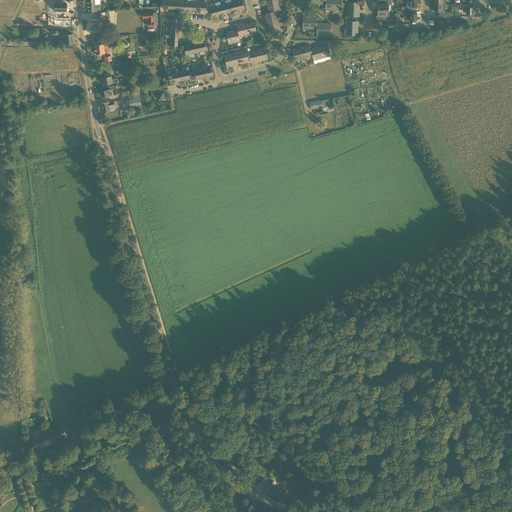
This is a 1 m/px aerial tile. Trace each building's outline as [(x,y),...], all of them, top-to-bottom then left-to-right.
[(87,0),(88,12),(93,12),(101,11),(100,5),(95,5),(94,0),(87,0)] [(402,7),(402,10),(406,10),(412,10),(412,7),(417,7),(417,1),(410,0),(410,7),(402,7)] [(377,10),(388,10),(388,4),(388,1),(378,1),(378,5),(379,5),(379,10),(377,10)] [(55,3),(54,11),(66,11),(67,3),(55,3)] [(276,11),(278,11),(282,10),(281,4),(267,7),(268,11),(270,11),(270,13),(276,11)] [(438,11),(438,16),(454,16),(454,5),(451,5),(451,8),(451,11),(445,11),(445,4),(442,4),(434,4),(434,11),(438,11)] [(469,7),(469,4),(461,4),(461,10),(467,10),(467,14),(475,14),(475,8),(475,7),(469,7)] [(388,10),(377,10),(377,16),(376,16),(376,19),(386,20),(386,16),(387,16),(387,10),(388,10)] [(416,10),(412,10),(406,10),(402,10),(396,10),(396,12),(404,12),(404,17),(409,17),(409,20),(417,21),(417,14),(416,14),(416,10)] [(265,16),(266,20),(280,17),(278,11),(276,11),(270,13),(266,14),(266,16),(265,16)] [(103,28),(106,27),(105,23),(107,22),(107,18),(110,18),(109,12),(97,13),(98,19),(92,20),(91,21),(91,23),(92,24),(92,25),(93,25),(93,26),(94,27),(94,29),(96,29),(96,30),(103,30),(103,28)] [(154,27),(153,13),(142,14),(143,19),(149,18),(149,22),(148,22),(148,27),(154,27)] [(52,17),(52,25),(68,26),(69,18),(52,17)] [(281,22),(280,17),(266,20),(267,24),(268,23),(268,25),(279,23),(281,22)] [(248,24),(251,36),(257,35),(254,21),(250,22),(250,23),(248,24)] [(251,36),(248,24),(246,24),(246,23),(242,24),(245,38),(251,36)] [(269,32),(280,29),(279,23),(268,25),(269,27),(268,28),(269,32)] [(245,38),(242,24),(238,25),(239,26),(237,26),(238,31),(240,39),(245,38)] [(282,28),(280,29),(269,32),(270,35),(271,35),(271,37),(284,34),(282,28)] [(240,39),(238,31),(236,31),(235,30),(231,31),(234,43),(240,41),(240,39)] [(228,44),(234,43),(231,31),(228,32),(228,33),(226,33),(228,44)] [(57,45),(69,44),(74,43),(73,34),(65,35),(65,41),(57,41),(57,45)] [(105,53),(103,41),(107,41),(106,36),(97,37),(98,42),(99,45),(95,45),(96,54),(105,53)] [(178,41),(166,40),(165,46),(167,48),(169,48),(171,46),(177,46),(178,41)] [(331,56),(328,44),(324,45),(324,46),(322,47),(325,57),(329,56),(329,58),(331,58),(331,56)] [(189,57),(192,57),(189,45),(187,45),(184,46),(186,55),(189,54),(189,57)] [(307,46),(304,47),(307,60),(313,59),(312,57),(313,57),(311,50),(310,46),(308,47),(307,46)] [(325,57),(322,47),(320,47),(320,46),(316,47),(319,59),(320,61),(322,61),(321,58),(325,57)] [(300,49),(298,49),(301,62),(307,60),(304,47),(300,48),(300,49)] [(313,60),(319,59),(316,47),(312,48),(313,49),(311,50),(313,57),(312,57),(313,59),(313,60)] [(259,49),(262,60),(264,59),(264,60),(268,59),(265,48),(259,49)] [(260,60),(262,60),(259,49),(254,51),(256,62),(260,61),(260,60)] [(295,63),(301,62),(298,49),(296,50),(296,49),(292,50),(295,63)] [(248,52),(247,50),(241,51),(244,63),(248,62),(248,61),(250,60),(248,52)] [(240,64),(244,63),(241,51),(236,53),(238,63),(240,63),(240,64)] [(253,63),(256,62),(254,51),(248,52),(250,60),(250,62),(252,62),(253,63)] [(233,66),(230,54),(229,52),(223,54),(226,66),(229,66),(229,67),(233,66)] [(236,64),(238,63),(236,53),(230,54),(233,66),(236,65),(236,64)] [(213,76),(211,67),(208,68),(207,64),(205,65),(208,77),(210,76),(210,77),(210,76),(213,76)] [(174,82),(176,82),(173,70),(167,71),(170,83),(173,82),(173,83),(174,82)] [(104,85),(109,84),(113,83),(112,83),(118,82),(117,78),(112,79),(111,76),(102,77),(102,78),(102,79),(102,80),(103,81),(104,85)] [(103,97),(113,95),(112,91),(116,90),(115,85),(104,87),(104,88),(105,90),(102,91),(103,97)] [(161,100),(166,99),(165,95),(164,91),(163,91),(162,88),(151,90),(152,96),(156,95),(157,100),(161,99),(161,100)] [(141,105),(141,103),(139,98),(127,101),(128,108),(141,105)] [(110,107),(115,106),(114,102),(110,102),(109,102),(101,103),(103,112),(110,111),(110,107)] [(55,441),(67,436),(63,426),(31,440),(35,450),(49,444),(55,442),(55,441)] [(311,477),(319,483),(323,477),(315,471),(311,477)] [(272,486),(274,481),(271,480),(269,485),(265,493),(273,497),(277,489),(272,486)] [(283,502),(287,494),(289,489),(285,487),(283,492),(277,489),(273,497),(283,502)]
